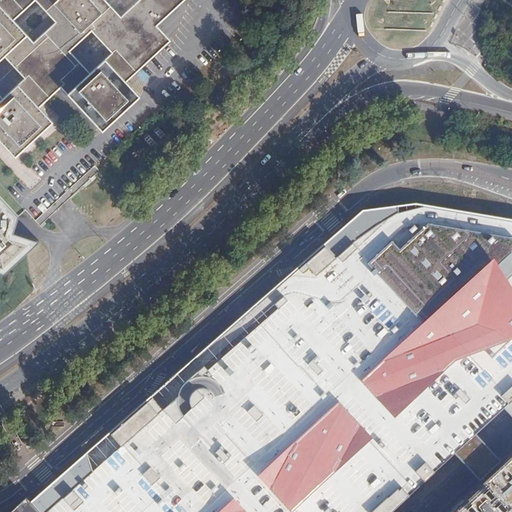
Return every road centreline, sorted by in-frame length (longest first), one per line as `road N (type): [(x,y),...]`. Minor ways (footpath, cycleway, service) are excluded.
road 1 (unclassified): [(0,499),(369,181),(429,163),(489,174)]
road 2 (primary): [(282,98),(146,233),(0,344)]
road 3 (primary): [(0,388),(154,271),(273,155)]
road 4 (motorway): [(273,155),(383,88),(422,87),(511,107)]
road 5 (primary): [(273,155),(341,87),(387,59)]
road 6 (unclassified): [(511,430),(422,511)]
